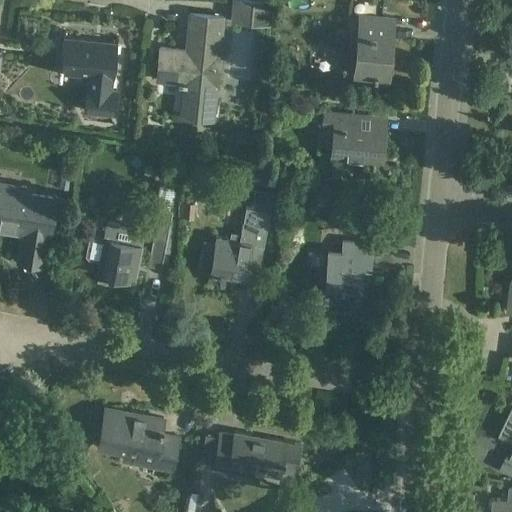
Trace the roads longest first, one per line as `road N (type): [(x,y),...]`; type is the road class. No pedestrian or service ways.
road 1 (residential): [(420,401),(103,350),(13,346)]
road 2 (residential): [(437,206),(456,0)]
road 3 (residential): [(420,401),(437,206)]
